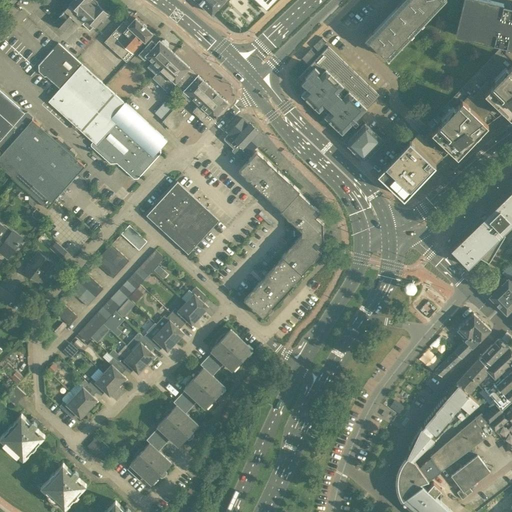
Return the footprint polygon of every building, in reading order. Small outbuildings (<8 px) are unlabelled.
[(0,5),(0,16),(0,17),(15,1),(13,0),(5,0),(0,6),(0,5)] [(73,0),(70,3),(71,4),(55,21),(65,31),(76,19),(78,21),(94,0),(73,0)] [(95,0),(94,0),(78,21),(81,24),(83,22),(91,30),(94,26),(95,25),(106,13),(98,5),(98,3),(97,2),(96,1),(95,0)] [(196,0),(211,14),(224,0),(196,0)] [(402,0),(372,32),(371,31),(365,37),(388,59),(444,0),(402,0)] [(503,4),(488,0),(463,0),(455,35),(493,44),(501,46),(508,48),(511,48),(511,6),(503,5),(503,4)] [(152,33),(135,18),(131,23),(126,18),(104,42),(126,62),(133,54),(132,53),(144,41),(145,42),(152,33)] [(326,42),(322,37),(313,46),(317,51),(326,42)] [(147,66),(155,74),(174,53),(167,47),(168,45),(168,43),(165,40),(162,40),(161,41),(160,41),(159,40),(158,41),(159,41),(156,44),(151,40),(138,54),(144,60),(147,57),(152,61),(147,66)] [(48,101),(92,141),(90,144),(90,146),(110,164),(116,163),(133,179),(138,179),(161,153),(160,149),(156,145),(163,137),(155,129),(126,103),(105,85),(76,59),(58,43),(57,44),(49,52),(42,61),(38,65),(39,71),(44,76),(46,76),(60,88),(48,101)] [(328,121),(342,134),(367,108),(363,105),(366,102),(369,105),(379,95),(328,46),(308,67),(298,77),(302,81),(301,83),(303,84),(307,88),(301,95),(319,112),(320,111),(325,116),(324,117),(328,121)] [(504,112),(510,118),(511,116),(511,48),(508,48),(501,46),(426,125),(422,129),(418,133),(379,174),(404,198),(419,182),(422,184),(430,175),(432,177),(445,164),(441,159),(451,151),(457,157),(488,125),(487,125),(504,112)] [(306,62),(314,53),(310,49),(302,58),(306,62)] [(175,54),(174,53),(155,74),(152,78),(167,92),(176,82),(184,90),(181,93),(185,96),(183,99),(172,110),(163,120),(163,121),(175,132),(180,127),(185,121),(191,114),(194,112),(192,110),(212,88),(198,75),(197,76),(188,68),(189,67),(188,66),(175,54)] [(213,118),(227,102),(212,88),(192,110),(194,112),(200,117),(199,118),(207,125),(213,118)] [(0,148),(3,152),(0,155),(0,166),(39,201),(47,208),(54,200),(77,174),(78,174),(85,166),(74,157),(75,154),(70,149),(66,150),(63,146),(63,143),(58,139),(55,140),(43,129),(32,120),(33,116),(28,112),(24,113),(0,90),(0,148)] [(172,110),(165,103),(156,113),(163,120),(172,110)] [(232,150),(242,159),(263,137),(257,131),(257,130),(249,123),(242,118),(229,132),(229,133),(224,139),(234,148),(232,150)] [(383,140),(365,123),(358,129),(348,140),(347,140),(347,145),(348,145),(362,158),(362,159),(366,159),(366,158),(383,140)] [(254,310),(263,317),(266,314),(271,309),(281,298),(284,295),(287,292),(303,274),(302,273),(321,252),(317,247),(324,240),(323,239),(324,239),(323,234),(325,233),(325,232),(325,230),(323,229),(323,225),(322,224),(323,223),(315,216),(320,212),(298,192),(299,191),(283,176),(278,171),(273,166),(257,151),(238,171),(260,190),(262,192),(275,204),(281,210),(280,211),(283,214),(286,216),(301,230),(302,231),(302,233),(302,234),(301,235),(282,256),(283,257),(268,272),(263,278),(259,283),(244,299),(252,307),(251,307),(254,310)] [(200,202),(177,181),(146,215),(188,254),(190,251),(219,220),(207,209),(204,205),(200,202)] [(505,235),(503,233),(511,224),(511,189),(484,217),(451,249),(468,267),(479,256),(484,259),(488,262),(505,235)] [(32,216),(36,220),(42,214),(36,208),(32,213),(32,216)] [(121,233),(125,238),(134,229),(129,225),(121,233)] [(0,248),(10,255),(20,241),(11,233),(9,236),(0,228),(0,248)] [(134,229),(125,238),(130,241),(138,233),(134,229)] [(138,233),(130,241),(134,245),(142,237),(138,233)] [(147,241),(142,237),(134,245),(139,250),(147,241)] [(56,241),(49,248),(60,258),(66,251),(56,241)] [(116,248),(111,244),(103,252),(108,257),(116,248)] [(112,261),(120,252),(116,248),(108,257),(112,261)] [(155,249),(151,254),(160,262),(164,257),(155,249)] [(43,275),(52,263),(38,252),(33,259),(32,258),(29,262),(30,263),(24,272),(38,282),(39,281),(42,283),(46,277),(43,275)] [(103,252),(95,261),(100,265),(108,257),(103,252)] [(116,265),(124,256),(120,252),(112,261),(116,265)] [(147,258),(156,266),(160,262),(151,254),(147,258)] [(124,256),(116,265),(121,269),(129,260),(124,256)] [(108,257),(100,265),(104,269),(112,261),(108,257)] [(143,262),(152,271),(156,266),(147,258),(143,262)] [(112,261),(104,269),(108,273),(116,265),(112,261)] [(139,267),(148,275),(152,271),(143,262),(139,267)] [(113,278),(121,269),(116,265),(108,273),(113,278)] [(165,271),(158,265),(154,270),(160,276),(165,271)] [(135,271),(144,279),(148,275),(139,267),(135,271)] [(131,275),(139,284),(144,279),(135,271),(131,275)] [(77,280),(82,285),(90,276),(85,272),(77,280)] [(127,280),(135,288),(139,284),(131,275),(127,280)] [(86,289),(94,280),(90,276),(82,285),(86,289)] [(511,278),(510,280),(508,278),(489,296),(506,314),(511,307),(511,278)] [(69,289),(74,293),(82,285),(77,280),(69,289)] [(90,292),(98,284),(94,280),(86,289),(90,292)] [(123,284),(131,292),(135,288),(127,280),(123,284)] [(103,288),(98,284),(90,292),(95,297),(103,288)] [(118,289),(127,297),(131,292),(123,284),(118,289)] [(82,285),(74,293),(78,297),(86,289),(82,285)] [(191,291),(189,289),(181,297),(186,302),(185,302),(200,316),(209,307),(202,301),(206,296),(195,286),(191,291)] [(86,289),(78,297),(82,301),(90,292),(86,289)] [(114,293),(123,301),(127,297),(118,289),(114,293)] [(137,289),(129,298),(135,303),(143,294),(137,289)] [(95,297),(90,292),(82,301),(87,305),(95,297)] [(110,297),(119,306),(123,301),(114,293),(110,297)] [(106,302),(115,310),(119,306),(110,297),(106,302)] [(51,308),(56,312),(64,304),(59,299),(51,308)] [(102,306),(111,314),(115,310),(106,302),(102,306)] [(175,308),(170,312),(181,323),(185,319),(192,325),(200,316),(185,302),(177,310),(175,308)] [(64,304),(56,312),(60,316),(68,308),(64,304)] [(98,310),(107,319),(111,314),(102,306),(98,310)] [(126,313),(120,307),(116,311),(122,316),(126,313)] [(68,308),(60,316),(64,320),(73,312),(68,308)] [(94,315),(103,323),(107,319),(98,310),(94,315)] [(77,316),(73,312),(64,320),(68,324),(69,325),(77,316)] [(169,320),(161,328),(176,342),(184,333),(177,327),(181,323),(170,312),(166,317),(169,320)] [(116,315),(113,313),(111,316),(104,324),(111,330),(114,326),(114,322),(114,321),(114,320),(115,320),(116,318),(116,315)] [(473,313),(458,327),(456,330),(466,341),(473,334),(479,341),(491,329),(473,313)] [(90,319),(99,327),(103,323),(94,315),(90,319)] [(86,324),(95,332),(99,327),(90,319),(86,324)] [(54,331),(58,334),(66,325),(62,322),(60,324),(54,331)] [(82,328),(91,336),(95,332),(86,324),(82,328)] [(86,341),(91,336),(82,328),(78,333),(86,341)] [(167,351),(176,342),(161,328),(153,337),(150,334),(146,338),(142,335),(141,335),(152,345),(156,349),(160,345),(167,351)] [(139,480),(144,475),(152,483),(162,477),(166,473),(171,462),(158,451),(171,438),(179,445),(189,439),(193,435),(198,425),(185,413),(198,400),(206,408),(215,402),(220,397),(225,387),(212,375),(225,362),(233,370),(242,364),(247,360),(252,349),(230,329),(211,349),(212,351),(200,364),(203,367),(184,387),(186,389),(173,402),(176,405),(157,425),(159,426),(146,440),(149,442),(130,463),(132,464),(127,469),(139,480)] [(95,332),(91,336),(97,342),(101,338),(95,332)] [(133,339),(127,346),(132,351),(147,365),(155,355),(148,349),(152,345),(141,335),(139,333),(137,335),(137,339),(133,339)] [(473,334),(466,341),(465,342),(471,348),(479,341),(473,334)] [(493,343),(478,358),(488,368),(509,347),(500,338),(497,339),(493,343)] [(72,343),(77,348),(81,344),(76,339),(72,343)] [(471,348),(465,342),(454,353),(459,359),(471,348)] [(126,345),(118,354),(112,349),(109,353),(113,357),(117,361),(123,367),(127,371),(131,367),(138,374),(147,365),(132,351),(127,346),(126,345)] [(511,349),(509,347),(488,368),(486,370),(488,373),(494,379),(511,363),(511,361),(511,349)] [(459,359),(454,353),(436,370),(441,376),(459,359)] [(111,364),(103,373),(118,387),(126,377),(119,371),(123,367),(117,361),(113,357),(108,361),(111,364)] [(478,358),(456,382),(469,394),(477,384),(488,373),(486,370),(488,368),(478,358)] [(494,379),(483,391),(494,402),(511,385),(511,361),(511,363),(494,379)] [(52,364),(47,369),(52,374),(56,369),(52,364)] [(16,370),(11,376),(17,382),(23,376),(16,370)] [(109,396),(118,387),(103,373),(95,381),(92,379),(88,383),(95,390),(94,390),(99,394),(103,389),(109,396)] [(82,386),(74,395),(89,409),(97,400),(91,394),(94,390),(95,390),(88,383),(84,379),(79,384),(82,386)] [(405,456),(407,456),(412,459),(412,458),(423,446),(461,405),(470,412),(480,404),(469,394),(456,382),(448,392),(450,394),(447,398),(444,396),(440,401),(439,401),(438,403),(433,409),(434,409),(429,414),(427,416),(428,416),(427,417),(423,422),(425,424),(422,428),(421,427),(414,436),(408,447),(405,456)] [(16,385),(6,396),(15,405),(17,403),(25,394),(16,385)] [(511,385),(494,402),(496,404),(500,409),(511,398),(511,385)] [(89,409),(74,395),(70,392),(68,392),(62,398),(62,401),(63,402),(59,406),(70,416),(74,412),(80,418),(89,409)] [(393,401),(389,405),(399,413),(402,408),(393,401)] [(500,409),(496,404),(483,415),(490,423),(503,411),(500,409)] [(382,415),(393,421),(396,415),(385,409),(382,415)] [(504,413),(503,411),(490,423),(496,430),(506,421),(509,418),(504,413)] [(474,418),(489,436),(495,431),(496,430),(490,423),(483,415),(481,412),(474,418)] [(25,420),(26,418),(21,413),(17,418),(19,420),(6,434),(4,433),(0,436),(0,438),(4,442),(6,440),(20,453),(18,455),(23,459),(28,455),(26,453),(39,439),(41,441),(45,436),(40,431),(39,433),(34,429),(37,426),(37,423),(34,421),(32,421),(29,424),(25,420)] [(439,472),(475,446),(461,430),(429,457),(429,458),(439,472)] [(97,436),(87,446),(90,449),(99,457),(108,447),(97,436)] [(482,462),(476,455),(451,475),(461,489),(457,492),(457,493),(462,499),(469,493),(472,491),(469,487),(490,471),(482,462)] [(453,511),(440,499),(440,497),(441,493),(441,488),(433,481),(427,488),(421,482),(427,480),(418,466),(413,460),(412,459),(407,456),(406,457),(405,458),(405,459),(404,460),(403,461),(402,462),(402,463),(401,464),(401,465),(400,466),(400,467),(399,468),(399,470),(398,474),(397,478),(397,482),(397,486),(398,490),(399,493),(400,495),(401,497),(402,499),(410,506),(409,508),(411,511),(453,511)] [(439,472),(429,458),(424,462),(418,466),(427,480),(434,476),(439,472)] [(76,470),(74,470),(71,473),(66,469),(68,467),(63,463),(58,467),(60,469),(47,483),(45,482),(41,487),(46,491),(47,489),(62,502),(60,504),(65,509),(69,504),(67,502),(80,488),(82,490),(87,485),(82,480),(80,482),(76,478),(79,474),(79,473),(76,470)] [(131,511),(131,510),(128,507),(126,507),(123,511),(119,507),(120,505),(115,500),(111,505),(113,507),(107,511),(131,511)]
